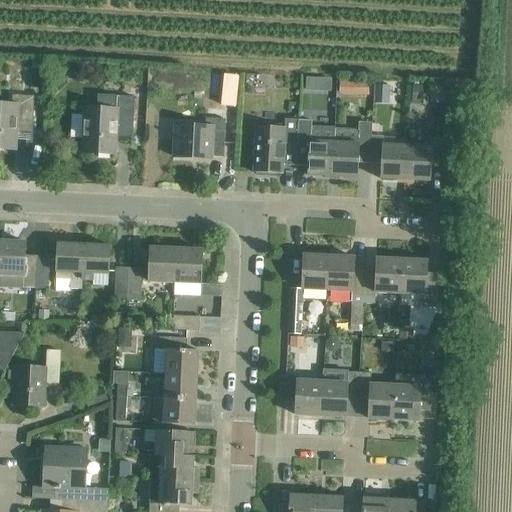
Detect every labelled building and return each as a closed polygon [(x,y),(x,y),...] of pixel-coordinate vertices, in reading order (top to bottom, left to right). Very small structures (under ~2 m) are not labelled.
[(368,97),(369,80),(339,79),(339,96),(368,97)] [(312,81),(300,81),(300,108),(311,109),(312,81)] [(0,149),(13,150),(14,129),(32,130),(34,96),(15,95),(14,106),(0,105),(0,149)] [(96,105),(95,111),(85,110),(83,153),(114,155),(115,134),(132,135),(134,99),(116,98),(104,97),(96,105)] [(223,159),(225,121),(205,120),(204,128),(174,127),(172,158),(210,160),(210,158),(223,159)] [(255,127),(252,174),(257,174),(257,176),(266,177),(266,174),(283,175),(284,167),(296,167),(299,121),(285,120),(284,129),(255,127)] [(311,122),(299,121),(296,167),(307,168),(307,177),(333,178),(335,131),(335,130),(311,128),(311,122)] [(358,165),(370,166),(371,138),(372,126),(360,125),(360,133),(335,131),(333,178),(357,179),(358,165)] [(380,180),(406,181),(408,147),(395,146),(395,139),(371,138),(370,166),(381,166),(380,180)] [(408,147),(406,181),(430,183),(431,169),(442,169),(444,142),(432,141),(431,148),(408,147)] [(21,288),(34,289),(36,256),(23,256),(24,243),(0,241),(0,275),(22,276),(21,288)] [(82,281),(84,245),(57,244),(55,280),(70,280),(69,290),(80,290),(81,281),(82,281)] [(109,247),(84,245),(82,281),(92,281),(92,274),(107,275),(109,247)] [(148,282),(174,283),(176,250),(149,248),(148,282)] [(176,250),(174,283),(174,295),(200,296),(202,251),(176,250)] [(36,256),(34,289),(47,290),(49,257),(36,256)] [(301,290),(328,291),(330,257),(303,256),(301,290)] [(352,297),(363,297),(365,270),(353,270),(353,258),(330,257),(328,291),(352,292),(352,297)] [(376,293),(400,294),(402,260),(376,259),(376,271),(365,270),(363,297),(376,298),(376,293)] [(402,260),(400,294),(424,295),(424,307),(436,308),(438,274),(425,273),(426,261),(402,260)] [(114,300),(128,301),(129,269),(115,268),(114,300)] [(129,269),(128,301),(140,302),(142,269),(129,269)] [(288,336),(300,337),(301,302),(289,302),(288,336)] [(351,326),(363,327),(363,304),(351,304),(351,326)] [(172,331),(198,333),(199,318),(173,317),(172,331)] [(0,372),(4,372),(25,334),(0,333),(0,372)] [(165,350),(164,376),(197,377),(198,352),(185,352),(186,340),(155,338),(154,350),(165,350)] [(57,383),(58,353),(45,352),(44,370),(13,369),(13,373),(8,373),(7,383),(13,383),(12,407),(43,408),(44,383),(57,383)] [(346,408),(358,408),(360,374),(347,373),(347,384),(323,383),(321,418),(345,419),(346,408)] [(369,420),(394,421),(396,386),(370,385),(371,374),(360,374),(358,408),(369,409),(369,420)] [(164,376),(163,400),(196,401),(197,377),(164,376)] [(396,386),(394,421),(419,422),(419,411),(430,412),(432,377),(396,376),(396,386)] [(295,416),(321,418),(323,383),(297,382),(297,378),(286,377),(284,403),(296,403),(295,416)] [(116,398),(126,399),(126,386),(117,385),(116,398)] [(97,392),(84,398),(89,410),(108,403),(102,387),(96,389),(97,392)] [(126,399),(116,398),(115,423),(125,423),(126,399)] [(196,401),(163,400),(154,399),(153,424),(195,426),(196,401)] [(114,454),(125,454),(126,430),(115,430),(114,454)] [(155,458),(161,458),(194,459),(194,457),(187,456),(188,447),(193,448),(194,434),(150,432),(150,443),(155,443),(155,458)] [(44,487),(59,488),(59,501),(95,502),(107,503),(108,490),(84,488),(86,451),(46,449),(44,487)] [(161,458),(159,481),(198,484),(199,469),(193,469),(194,459),(161,458)] [(131,462),(120,462),(120,480),(131,481),(131,462)] [(147,511),(178,511),(179,506),(190,507),(191,495),(198,496),(198,484),(159,481),(149,481),(147,511)] [(316,511),(317,497),(290,496),(290,505),(280,504),(279,511),(316,511)] [(342,511),(343,499),(317,497),(316,511),(342,511)] [(389,511),(391,501),(363,500),(362,511),(389,511)] [(95,502),(59,501),(58,511),(106,511),(107,503),(95,502)] [(391,501),(389,511),(415,511),(416,503),(391,501)]
